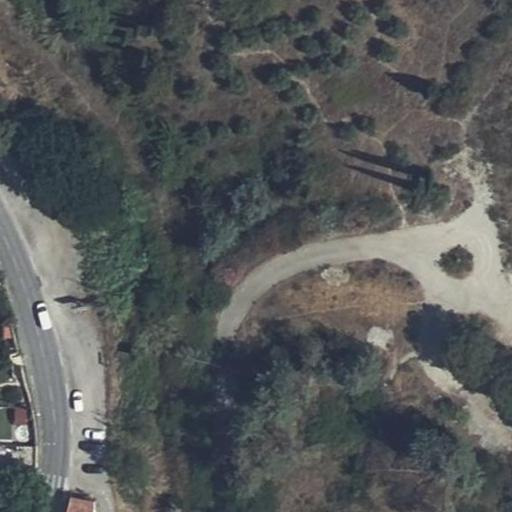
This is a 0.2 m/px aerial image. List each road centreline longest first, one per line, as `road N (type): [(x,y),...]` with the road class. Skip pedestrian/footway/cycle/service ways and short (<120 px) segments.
road 1 (track): [(221,511),(216,359),(232,313),(270,275),(322,256),(384,245),(424,254)]
road 2 (secondary): [(0,230),(40,348),(53,417),(44,511)]
road 3 (track): [(483,288),(492,257),(481,238),(460,229),(438,235),(424,254),(425,277),(440,295),(474,295)]
